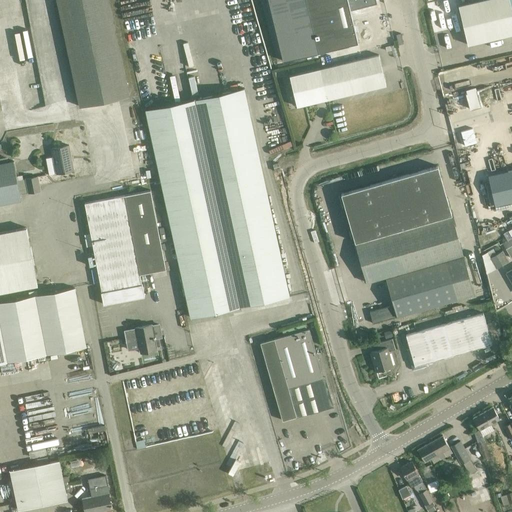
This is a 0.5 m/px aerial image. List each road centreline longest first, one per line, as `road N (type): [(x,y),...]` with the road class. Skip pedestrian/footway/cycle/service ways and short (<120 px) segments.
road 1 (unclassified): [(386,450),(347,378),(293,187),(313,164),(415,141),(423,130),(424,85),(403,0)]
road 2 (unclassified): [(129,511),(75,254),(60,222),(63,191)]
road 3 (unclassified): [(286,497),(234,329)]
road 4 (tertiary): [(386,450),(511,377)]
